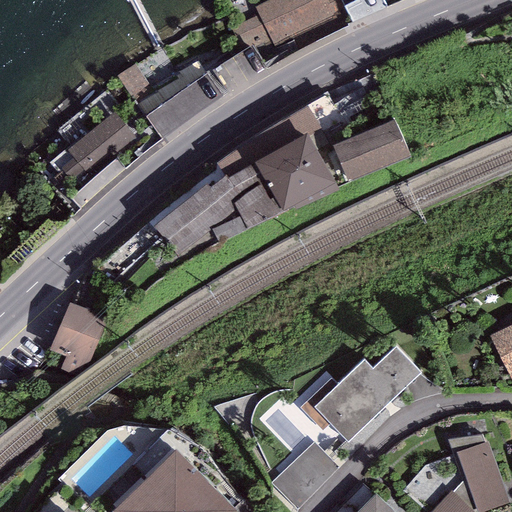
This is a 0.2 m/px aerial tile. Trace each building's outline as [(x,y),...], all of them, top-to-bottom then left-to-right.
[(269,0),(254,7),(258,15),(230,29),(241,52),(245,50),(252,46),(255,53),(272,45),(274,48),(346,13),(339,0),(269,0)] [(341,0),(352,22),(388,7),(383,0),(341,0)] [(158,92),(138,105),(160,139),(223,98),(198,60),(177,74),(179,77),(158,90),(158,92)] [(135,64),(116,76),(133,101),(152,89),(135,64)] [(308,106),(236,150),(247,168),(254,163),(307,134),(320,129),(308,106)] [(136,141),(115,113),(68,150),(67,148),(49,162),(57,172),(62,169),(74,183),(85,174),(89,178),(136,141)] [(394,119),(332,146),(348,183),(410,157),(394,119)] [(307,134),(254,163),(284,213),(338,190),(307,134)] [(219,168),(148,222),(177,257),(212,230),(218,244),(284,213),(254,163),(247,168),(236,150),(215,164),(219,168)] [(137,246),(108,265),(118,279),(147,259),(137,246)] [(107,318),(69,303),(49,351),(65,357),(60,370),(71,375),(90,360),(107,318)] [(511,325),(492,335),(511,376),(511,325)] [(331,379),(301,408),(323,431),(330,425),(347,443),(419,374),(396,350),(373,372),(364,361),(338,386),(331,379)] [(482,436),(448,441),(464,480),(437,511),(476,511),(477,511),(504,501),(482,436)] [(338,467),(313,442),(272,483),(297,508),(338,467)] [(231,511),(176,457),(120,511),(231,511)] [(390,511),(363,486),(338,511),(390,511)]
